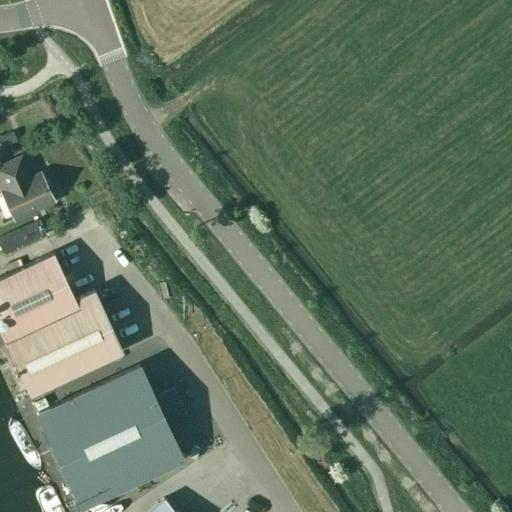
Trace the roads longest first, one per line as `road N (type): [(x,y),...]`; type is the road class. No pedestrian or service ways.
road 1 (tertiary): [(456,511),(140,124),(90,0)]
road 2 (unclassified): [(288,511),(173,334),(84,232)]
